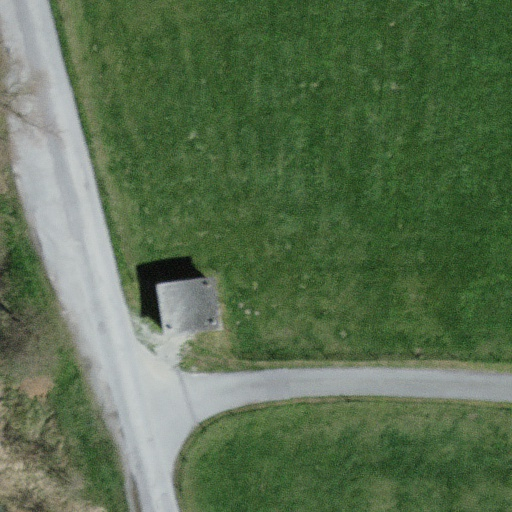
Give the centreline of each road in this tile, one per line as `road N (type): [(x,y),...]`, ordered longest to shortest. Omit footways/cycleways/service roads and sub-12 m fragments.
road 1 (unclassified): [(135,422),(24,0)]
road 2 (unclassified): [(135,422),(246,390),(326,383),(511,390)]
